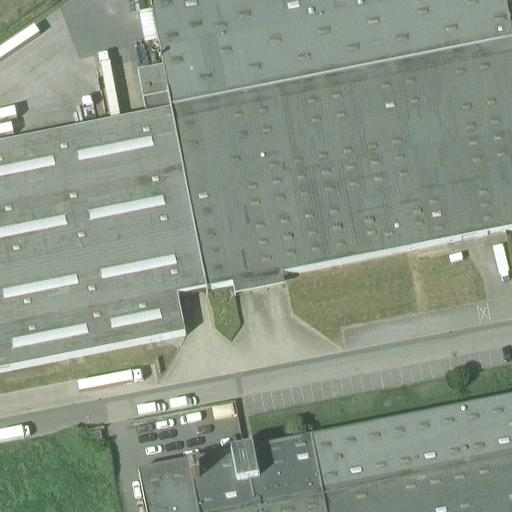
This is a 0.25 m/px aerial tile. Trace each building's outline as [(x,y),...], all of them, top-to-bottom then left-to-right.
[(511,0),(149,0),(163,69),(172,114),(207,292),(207,293),(511,233),(511,0)] [(163,69),(138,74),(146,119),(172,114),(163,69)] [(146,119),(0,147),(0,375),(185,339),(177,298),(207,292),(172,114),(146,119)] [(61,367),(0,378),(0,386),(63,374),(61,367)] [(511,511),(511,401),(138,476),(145,511),(511,511)] [(100,437),(78,441),(81,451),(102,447),(100,437)]
